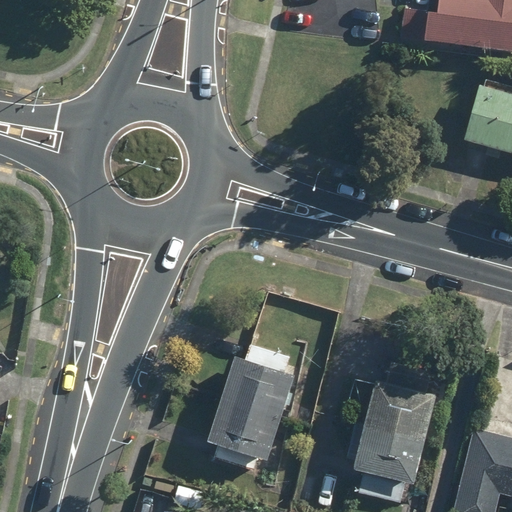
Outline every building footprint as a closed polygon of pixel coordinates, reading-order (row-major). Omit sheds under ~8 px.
[(511,38),(511,0),(431,0),(428,28),(511,38)] [(511,102),(473,93),(461,144),(511,156),(511,102)] [(249,355),(241,353),(214,437),(222,440),(217,457),(256,469),(261,453),(273,457),(300,372),(288,368),(292,356),(253,343),(249,355)] [(392,378),(381,376),(360,464),(370,467),(364,494),(403,503),(408,479),(424,483),(446,390),(431,386),(436,365),(397,356),(392,378)] [(511,493),(511,435),(477,427),(456,511),(498,511),(504,492),(511,493)] [(209,491),(181,484),(177,501),(205,507),(209,491)]
